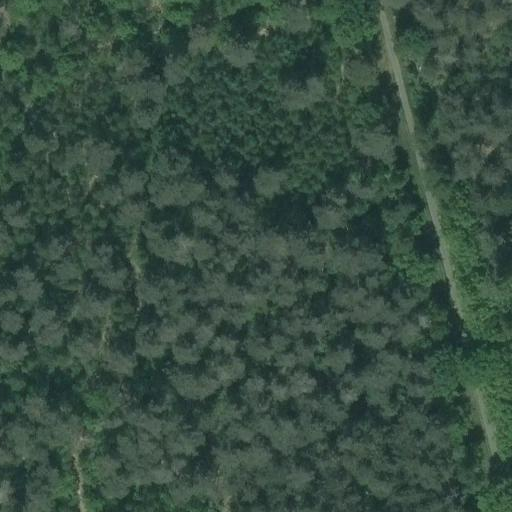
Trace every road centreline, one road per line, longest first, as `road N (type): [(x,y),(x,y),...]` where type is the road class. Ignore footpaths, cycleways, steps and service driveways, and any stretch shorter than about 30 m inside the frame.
road 1 (track): [(491,511),(359,0)]
road 2 (track): [(290,0),(0,69)]
